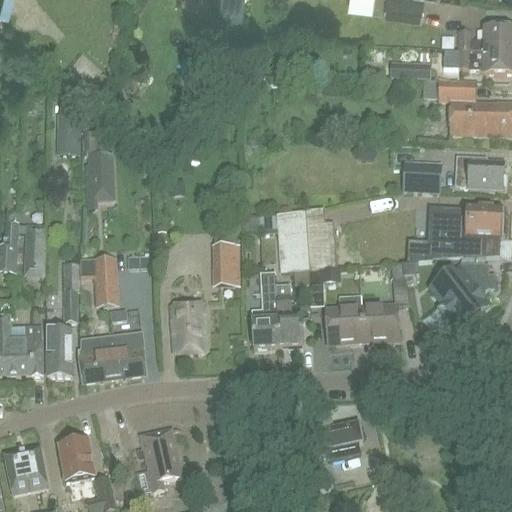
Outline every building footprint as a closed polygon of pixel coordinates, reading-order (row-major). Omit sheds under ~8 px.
[(243,19),(244,0),(213,0),(211,15),(243,19)] [(373,0),(372,12),(384,14),(383,17),(421,22),(423,0),(373,0)] [(459,54),(511,54),(511,32),(484,32),(484,43),(470,43),(470,35),(459,35),(459,54)] [(511,77),(511,54),(459,54),(458,72),(479,72),(479,74),(483,74),(483,77),(511,77)] [(430,82),(430,66),(391,65),(390,80),(430,82)] [(438,103),(438,105),(450,106),(449,137),(511,139),(511,105),(496,105),(496,107),(475,106),(476,85),(439,83),(439,84),(438,103)] [(58,118),(57,159),(80,160),(82,118),(60,118),(58,118)] [(86,205),(114,204),(112,156),(108,156),(107,133),(81,134),(83,160),(87,159),(87,167),(84,168),(86,205)] [(502,193),(503,166),(485,166),(485,162),(457,161),(456,189),(468,190),(468,191),(502,193)] [(441,197),(443,167),(404,165),(401,195),(441,197)] [(434,213),(431,265),(462,263),(485,261),(494,261),(495,240),(501,241),(502,212),(472,211),(472,215),(467,214),(434,213)] [(306,216),(277,218),(277,220),(278,238),(281,277),(294,276),(309,275),(323,274),(337,273),(334,226),(326,226),(324,212),(306,216)] [(27,238),(27,228),(19,228),(19,215),(5,215),(3,247),(0,247),(0,274),(16,275),(18,247),(18,238),(27,238)] [(45,280),(48,229),(28,228),(24,278),(45,280)] [(237,248),(237,232),(214,233),(215,248),(212,249),(213,291),(241,290),(240,248),(237,248)] [(152,259),(128,260),(129,272),(153,272),(152,259)] [(93,262),(81,263),(80,281),(94,281),(96,312),(118,311),(115,263),(93,265),(93,262)] [(64,326),(79,326),(79,267),(63,267),(64,326)] [(402,268),(391,268),(393,289),(406,287),(402,268)] [(459,332),(490,308),(483,298),(488,294),(495,294),(495,279),(489,279),(489,269),(465,268),(461,271),(461,270),(429,294),(441,309),(436,313),(447,326),(452,322),(459,332)] [(326,279),(332,294),(348,287),(342,272),(326,279)] [(155,275),(132,275),(131,316),(155,316),(155,275)] [(279,352),(278,323),(276,290),(275,277),(260,278),(262,315),(252,316),(254,353),(279,352)] [(291,289),(276,290),(278,323),(279,352),(288,351),(288,355),(303,354),(303,350),(304,350),(303,322),(302,322),(301,315),(292,315),(291,289)] [(339,302),(340,314),(326,315),(328,349),(363,347),(361,313),(360,301),(339,302)] [(175,357),(208,355),(205,307),(172,309),(175,357)] [(361,313),(363,347),(398,345),(396,310),(361,313)] [(111,317),(112,326),(128,324),(126,315),(111,317)] [(15,356),(12,356),(11,331),(11,320),(0,319),(0,381),(16,381),(15,356)] [(15,356),(16,381),(43,381),(42,331),(25,331),(11,331),(12,356),(15,356)] [(72,380),(72,333),(47,333),(47,380),(72,380)] [(105,365),(107,384),(147,379),(142,351),(144,351),(142,334),(114,338),(113,351),(115,363),(105,365)] [(83,387),(107,384),(105,365),(115,363),(113,351),(114,338),(80,342),(80,352),(77,352),(78,356),(83,387)] [(318,440),(315,429),(318,428),(315,407),(303,408),(306,431),(309,430),(312,441),(307,442),(311,461),(323,458),(322,454),(326,454),(328,466),(362,459),(359,446),(363,446),(359,427),(318,435),(319,440),(318,440)] [(341,425),(360,421),(358,412),(340,416),(341,425)] [(153,497),(165,495),(163,486),(183,482),(172,434),(141,441),(148,475),(136,477),(141,498),(153,495),(153,497)] [(79,484),(80,490),(92,488),(90,482),(95,480),(88,446),(60,452),(67,486),(79,484)] [(49,492),(41,452),(5,459),(13,499),(49,492)] [(308,498),(331,493),(326,470),(302,475),(308,498)] [(116,511),(108,484),(96,488),(100,502),(88,506),(89,511),(116,511)]
